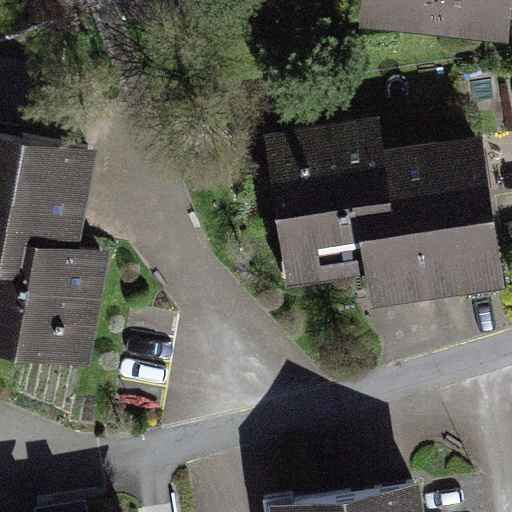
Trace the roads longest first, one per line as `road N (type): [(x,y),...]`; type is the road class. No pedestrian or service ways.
road 1 (residential): [(250,424),(83,0)]
road 2 (residential): [(250,424),(109,456),(0,436)]
road 3 (residential): [(484,354),(250,424)]
road 4 (residential): [(484,354),(508,511)]
